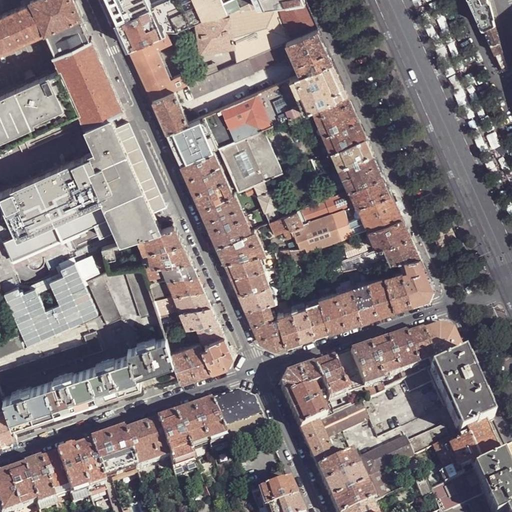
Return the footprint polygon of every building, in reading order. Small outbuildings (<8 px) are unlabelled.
[(82,15),(75,0),(31,0),(32,1),(0,15),(0,51),(45,31),(80,16),(82,15)] [(153,4),(150,0),(103,0),(114,22),(117,21),(117,20),(152,4),(153,4)] [(256,7),(252,0),(161,0),(153,4),(152,4),(164,30),(178,30),(202,20),(202,19),(214,17),(215,17),(226,13),(226,12),(228,12),(256,7)] [(309,6),(306,0),(298,0),(278,4),(294,39),(319,28),(316,21),(309,6)] [(483,26),(495,20),(489,0),(471,0),(473,4),(483,26)] [(164,30),(152,4),(117,20),(117,21),(129,46),(151,36),(164,30)] [(287,42),(294,39),(278,4),(262,6),(256,7),(228,12),(229,17),(234,47),(237,63),(249,58),(274,48),(281,45),(287,42)] [(90,38),(80,16),(45,31),(55,53),(90,38)] [(234,47),(229,17),(196,23),(197,28),(201,53),(234,47)] [(495,53),(503,49),(495,20),(483,26),(485,30),(493,49),(495,53)] [(323,37),(319,28),(294,39),(287,42),(296,63),(301,74),(333,60),(331,56),(330,52),(323,37)] [(153,100),(175,90),(185,86),(188,85),(189,84),(184,73),(171,79),(156,47),(169,41),(164,30),(151,36),(129,46),(153,100)] [(124,109),(92,37),(90,38),(55,53),(53,54),(60,69),(78,109),(86,126),(110,115),(124,109)] [(296,63),(287,42),(281,45),(287,58),(290,64),(289,64),(290,66),(296,63)] [(287,58),(281,45),(274,48),(280,61),(287,58)] [(280,61),(274,48),(249,58),(255,72),(280,61)] [(502,70),(508,68),(503,49),(495,53),(499,63),(502,70)] [(255,72),(249,58),(237,63),(218,72),(189,84),(188,85),(189,88),(194,98),(255,72)] [(336,67),(333,60),(301,74),(290,78),(305,110),(313,107),(348,92),(344,83),(336,67)] [(0,143),(78,109),(60,69),(0,94),(0,143)] [(290,78),(239,100),(247,117),(247,118),(259,123),(262,129),(264,128),(305,110),(290,78)] [(190,122),(175,90),(153,100),(167,132),(190,122)] [(352,101),(348,92),(313,107),(332,150),(367,135),(362,123),(352,101)] [(247,117),(239,100),(202,117),(198,118),(190,122),(167,132),(175,149),(176,149),(212,133),(247,117)] [(136,172),(110,115),(86,126),(96,150),(0,192),(0,196),(18,237),(103,199),(123,242),(136,237),(143,235),(162,229),(159,223),(136,172)] [(258,131),(262,129),(259,123),(247,118),(247,117),(212,133),(215,139),(217,143),(219,148),(220,147),(252,134),(250,130),(256,127),(258,131)] [(271,177),(284,172),(264,128),(262,129),(258,131),(252,134),(259,151),(261,150),(265,159),(263,160),(271,177)] [(259,151),(252,134),(220,147),(226,162),(239,191),(245,188),(254,184),(265,180),(271,177),(263,160),(259,151)] [(370,141),(367,135),(332,150),(339,166),(374,150),(370,141)] [(219,148),(217,143),(211,143),(193,150),(195,158),(214,150),(219,148)] [(188,178),(220,164),(214,150),(195,158),(183,164),(182,164),(188,178)] [(378,160),(374,150),(339,166),(349,189),(350,188),(384,173),(378,160)] [(227,179),(220,164),(188,178),(194,193),(227,179)] [(349,189),(339,166),(328,170),(335,187),(338,193),(349,189)] [(388,181),(384,173),(350,188),(357,205),(393,192),(388,181)] [(201,208),(233,193),(227,179),(194,193),(201,208)] [(271,222),(284,216),(283,214),(280,215),(277,206),(279,205),(272,189),(270,190),(265,180),(254,184),(257,191),(271,222)] [(248,195),(257,191),(254,184),(245,188),(248,195)] [(330,197),(338,193),(335,187),(328,190),(330,197)] [(357,205),(350,188),(349,189),(338,193),(330,197),(325,199),(285,216),(291,228),(291,229),(304,224),(315,220),(323,217),(331,214),(343,210),(357,205)] [(397,203),(393,192),(357,205),(362,216),(368,230),(404,216),(397,203)] [(211,230),(245,215),(235,193),(233,193),(201,208),(211,230)] [(368,230),(362,216),(351,219),(353,225),(350,226),(348,220),(343,210),(331,214),(323,217),(315,220),(304,224),(291,229),(294,237),(299,248),(305,247),(306,253),(368,230)] [(252,230),(245,215),(211,230),(217,244),(252,230)] [(270,223),(276,235),(284,231),(291,228),(285,216),(284,216),(271,222),(270,223)] [(407,224),(404,216),(368,230),(370,236),(376,248),(385,245),(412,235),(407,224)] [(176,225),(173,219),(159,223),(162,229),(176,225)] [(149,250),(182,241),(176,225),(162,229),(143,235),(149,250)] [(291,229),(291,228),(284,231),(287,240),(294,237),(291,229)] [(217,244),(225,261),(258,253),(265,252),(255,229),(252,230),(217,244)] [(143,235),(136,237),(142,252),(149,250),(143,235)] [(385,245),(392,261),(398,260),(404,259),(421,255),(416,243),(412,235),(385,245)] [(376,248),(370,236),(362,239),(361,237),(343,244),(349,258),(376,248)] [(149,250),(154,266),(157,265),(162,265),(192,262),(182,241),(149,250)] [(103,248),(107,261),(115,259),(117,258),(112,245),(103,248)] [(392,261),(385,245),(376,248),(349,258),(340,261),(342,271),(344,270),(347,270),(350,269),(359,267),(364,266),(375,264),(381,263),(392,261)] [(293,260),(307,256),(306,253),(305,247),(299,248),(290,249),(292,255),(293,260)] [(292,255),(290,249),(274,251),(276,256),(277,259),(292,255)] [(149,250),(142,252),(147,266),(154,266),(149,250)] [(232,277),(263,269),(260,259),(258,253),(225,261),(232,277)] [(426,266),(421,255),(404,259),(408,272),(426,266)] [(96,271),(101,268),(96,257),(90,259),(96,271)] [(110,271),(116,271),(115,259),(107,261),(110,271)] [(404,259),(398,260),(401,270),(402,274),(408,272),(404,259)] [(340,261),(328,265),(330,272),(330,273),(334,272),(342,271),(340,261)] [(192,262),(162,265),(166,277),(168,282),(198,277),(192,262)] [(379,277),(384,275),(381,263),(375,264),(379,277)] [(161,278),(157,265),(154,266),(147,266),(143,267),(147,280),(161,278)] [(161,278),(166,277),(162,265),(157,265),(161,278)] [(314,278),(330,272),(328,265),(312,272),(314,278)] [(430,274),(426,266),(408,272),(402,274),(411,303),(430,296),(435,285),(430,274)] [(142,317),(158,313),(154,301),(149,285),(147,280),(143,267),(126,269),(142,317)] [(269,285),(263,269),(232,277),(239,293),(269,285)] [(394,308),(411,303),(402,274),(401,270),(384,275),(394,308)] [(102,275),(88,282),(102,315),(107,326),(121,319),(102,275)] [(394,308),(384,275),(379,277),(368,280),(378,314),(394,308)] [(205,291),(198,277),(168,282),(175,297),(205,291)] [(362,320),(378,314),(368,280),(351,286),(362,320)] [(149,285),(154,301),(164,299),(165,299),(160,283),(149,285)] [(3,300),(14,323),(20,320),(28,316),(48,308),(38,285),(3,300)] [(239,293),(246,309),(268,303),(274,302),(275,302),(269,285),(239,293)] [(362,320),(351,286),(336,291),(345,325),(362,320)] [(211,306),(205,291),(175,297),(181,312),(211,306)] [(345,325),(336,291),(319,297),(320,301),(329,331),(345,325)] [(179,312),(181,312),(175,297),(165,299),(164,299),(170,314),(179,312)] [(158,313),(159,317),(167,315),(170,314),(164,299),(154,301),(158,313)] [(329,331),(320,301),(306,306),(315,335),(329,331)] [(274,318),(268,303),(246,309),(253,325),(274,318)] [(218,321),(211,306),(181,312),(187,328),(192,327),(197,325),(218,321)] [(315,335),(306,306),(292,311),(301,340),(315,335)] [(80,325),(74,311),(18,335),(24,348),(24,350),(80,325)] [(301,340),(292,311),(278,316),(278,317),(286,345),(301,340)] [(187,328),(181,312),(179,312),(179,316),(173,318),(172,316),(168,318),(172,331),(179,329),(187,328)] [(164,332),(172,331),(168,318),(167,315),(159,317),(162,323),(164,330),(164,332)] [(18,334),(33,327),(32,325),(28,316),(20,320),(22,326),(16,328),(18,334)] [(286,345),(278,317),(274,318),(253,325),(261,342),(276,349),(286,345)] [(218,321),(197,325),(201,337),(204,343),(225,335),(218,321)] [(154,325),(157,334),(164,332),(164,330),(162,323),(154,325)] [(430,328),(423,331),(438,364),(465,353),(459,338),(454,329),(440,325),(430,328)] [(186,348),(201,343),(199,339),(192,327),(187,328),(179,329),(186,348)] [(101,352),(103,351),(96,331),(94,332),(101,352)] [(413,334),(405,337),(417,368),(419,372),(427,369),(430,367),(438,364),(423,331),(413,334)] [(0,386),(101,352),(94,332),(84,335),(86,342),(0,371),(0,386)] [(0,358),(24,348),(18,335),(5,341),(0,343),(0,358)] [(234,355),(225,335),(204,343),(205,346),(203,347),(213,371),(228,366),(234,355)] [(171,353),(166,337),(149,343),(143,345),(130,349),(138,374),(175,362),(171,353)] [(401,338),(387,343),(400,374),(417,368),(405,337),(401,338)] [(197,377),(213,371),(203,347),(201,344),(201,343),(186,348),(197,377)] [(387,343),(369,349),(382,381),(400,374),(387,343)] [(186,348),(171,353),(175,362),(182,382),(197,377),(186,348)] [(102,366),(88,370),(97,396),(115,390),(121,387),(140,381),(138,374),(130,349),(128,350),(130,356),(110,363),(109,360),(101,363),(102,366)] [(350,355),(365,390),(374,386),(378,385),(383,383),(382,381),(369,349),(350,355)] [(438,364),(430,367),(436,379),(448,406),(453,416),(481,404),(487,401),(482,391),(476,393),(471,382),(476,378),(471,367),(465,353),(438,364)] [(350,355),(333,361),(347,396),(365,390),(350,355)] [(333,361),(313,368),(321,386),(325,393),(328,400),(329,403),(347,396),(333,361)] [(427,369),(432,381),(436,379),(430,367),(427,369)] [(281,388),(286,398),(314,388),(321,386),(313,368),(286,377),(281,388)] [(417,368),(400,374),(402,380),(405,379),(419,372),(417,368)] [(419,372),(405,379),(411,391),(432,381),(427,369),(419,372)] [(60,380),(46,385),(55,410),(72,404),(79,402),(97,396),(88,370),(68,378),(67,374),(59,377),(60,380)] [(482,391),(476,378),(471,382),(476,393),(482,391)] [(436,379),(432,381),(444,408),(448,406),(436,379)] [(128,401),(143,396),(144,394),(144,391),(140,381),(121,387),(115,390),(115,393),(122,391),(126,400),(128,401)] [(383,383),(378,385),(381,393),(386,391),(383,383)] [(18,395),(4,399),(7,410),(12,425),(30,419),(37,416),(55,410),(46,385),(26,392),(25,389),(17,391),(18,395)] [(374,386),(365,390),(368,399),(377,395),(374,386)] [(286,398),(300,430),(319,421),(327,418),(321,403),(318,397),(314,388),(286,398)] [(80,405),(115,393),(115,390),(97,396),(79,402),(80,405)] [(238,393),(211,402),(230,444),(230,446),(269,432),(254,401),(238,393)] [(325,393),(318,397),(321,403),(328,400),(325,393)] [(490,422),(495,420),(491,410),(487,401),(481,404),(490,422)] [(211,402),(192,409),(208,443),(211,451),(230,444),(211,402)] [(319,421),(327,439),(370,419),(362,402),(335,415),(327,418),(319,421)] [(55,410),(37,416),(38,420),(73,408),(72,404),(55,410)] [(485,424),(490,422),(481,404),(453,416),(461,435),(466,432),(485,424)] [(192,409),(173,415),(188,450),(208,443),(192,409)] [(12,425),(7,410),(0,412),(0,443),(0,444),(17,438),(14,428),(12,425)] [(173,415),(156,421),(169,458),(172,467),(193,460),(188,450),(173,415)] [(14,428),(31,422),(30,419),(12,425),(14,428)] [(156,421),(123,433),(136,469),(169,458),(156,421)] [(309,451),(318,469),(337,461),(327,439),(319,421),(300,430),(309,451)] [(440,470),(446,482),(463,474),(461,469),(471,465),(473,469),(501,457),(485,424),(466,432),(469,438),(451,446),(448,441),(442,444),(435,446),(445,468),(440,470)] [(436,430),(442,444),(448,441),(451,439),(444,425),(436,430)] [(409,442),(415,456),(435,446),(442,444),(436,430),(409,442)] [(273,442),(269,432),(230,446),(235,456),(273,442)] [(123,433),(98,441),(110,478),(111,478),(136,469),(123,433)] [(370,476),(380,471),(415,456),(409,442),(407,438),(362,458),(366,467),(367,470),(370,476)] [(98,441),(90,444),(103,480),(110,478),(98,441)] [(90,444),(74,449),(87,490),(88,492),(105,487),(103,480),(90,444)] [(74,449),(57,455),(68,488),(70,493),(71,495),(87,490),(74,449)] [(318,469),(325,485),(360,470),(353,453),(337,461),(318,469)] [(501,457),(473,469),(484,494),(487,493),(487,495),(485,495),(492,511),(511,511),(511,457),(510,453),(501,457)] [(57,455),(41,461),(52,493),(68,488),(57,455)] [(24,466),(37,504),(38,507),(54,502),(53,498),(52,493),(41,461),(24,466)] [(0,510),(0,511),(13,511),(37,504),(24,466),(0,474),(0,510)] [(136,469),(111,478),(112,482),(138,474),(136,469)] [(430,489),(439,510),(440,511),(443,511),(477,497),(484,494),(473,469),(463,474),(446,482),(430,489)] [(325,485),(332,501),(367,486),(360,470),(325,485)] [(380,499),(391,493),(380,471),(370,476),(380,499)] [(415,482),(423,498),(432,493),(424,477),(415,482)] [(297,497),(289,480),(263,490),(260,491),(266,509),(268,508),(297,497)] [(250,484),(253,493),(260,491),(263,490),(260,481),(250,484)] [(332,501),(336,511),(349,511),(372,502),(374,501),(367,486),(332,501)] [(105,487),(88,492),(90,497),(107,492),(105,487)] [(68,488),(52,493),(53,498),(70,493),(68,488)] [(87,490),(71,495),(73,503),(87,498),(90,497),(88,492),(87,490)] [(304,511),(297,497),(268,508),(269,511),(304,511)] [(479,511),(482,511),(477,497),(468,501),(472,511),(479,511)] [(374,501),(372,502),(375,509),(380,507),(377,500),(374,501)] [(54,502),(38,507),(39,511),(45,511),(57,508),(54,502)] [(349,511),(376,511),(375,509),(372,502),(349,511)]
